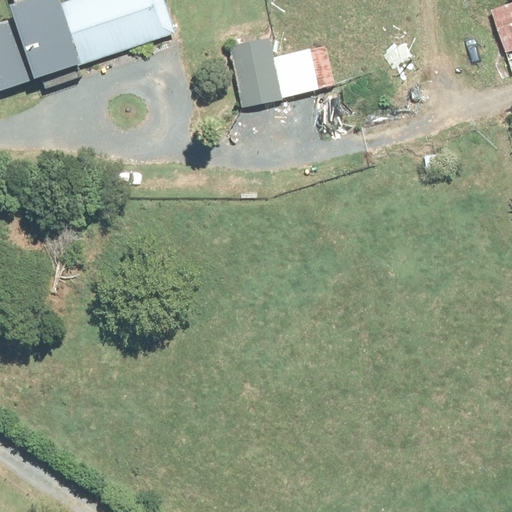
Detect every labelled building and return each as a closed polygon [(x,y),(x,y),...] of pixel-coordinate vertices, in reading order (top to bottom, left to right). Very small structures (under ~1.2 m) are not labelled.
[(0,98),(14,94),(18,106),(56,94),(51,81),(150,44),(134,0),(81,0),(38,14),(35,4),(0,15),(0,98)] [(511,14),(464,29),(476,69),(511,57),(511,14)] [(251,58),(204,64),(212,122),(258,116),(251,58)] [(320,116),(273,120),(274,135),(322,132),(320,116)] [(511,154),(488,164),(511,221),(511,154)]
